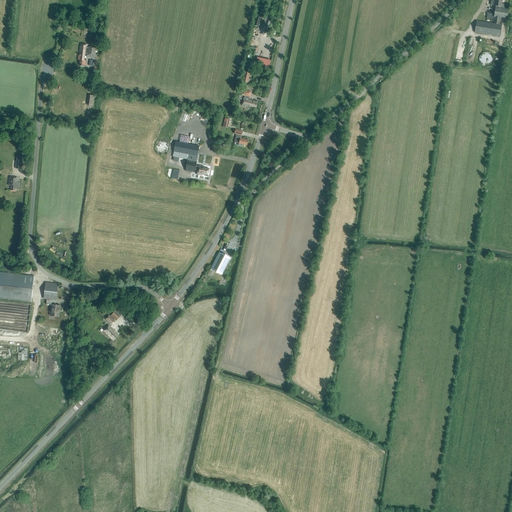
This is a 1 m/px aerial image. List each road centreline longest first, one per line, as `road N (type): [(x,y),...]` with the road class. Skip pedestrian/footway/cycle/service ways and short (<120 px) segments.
road 1 (unclassified): [(170,306),(145,288),(70,285),(37,265),(30,233),(47,70)]
road 2 (unclassified): [(0,488),(170,306)]
road 3 (unclassified): [(170,306),(225,223),(265,123)]
road 4 (unclassified): [(459,0),(305,136)]
road 5 (unclassified): [(265,123),(291,0)]
